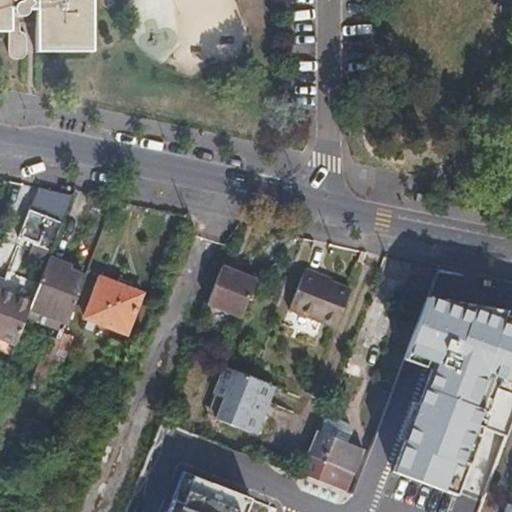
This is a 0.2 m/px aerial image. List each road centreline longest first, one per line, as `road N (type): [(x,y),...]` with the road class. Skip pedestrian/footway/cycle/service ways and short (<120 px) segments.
road 1 (secondary): [(324,205),(0,137)]
road 2 (residential): [(324,205),(329,0)]
road 3 (secondary): [(511,241),(324,205)]
